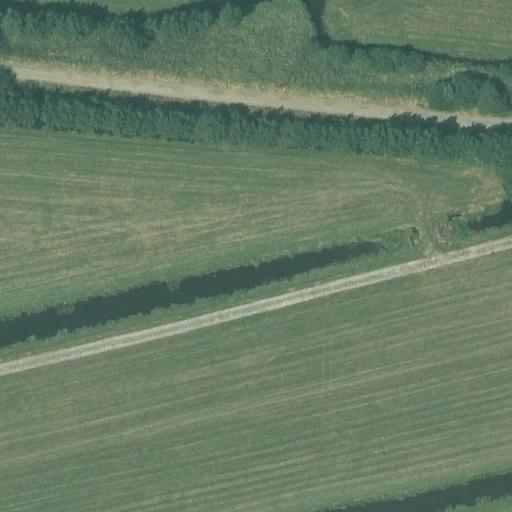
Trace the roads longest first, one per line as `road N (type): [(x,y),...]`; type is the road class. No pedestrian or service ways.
road 1 (track): [(511,243),(0,370)]
road 2 (track): [(511,119),(0,69)]
